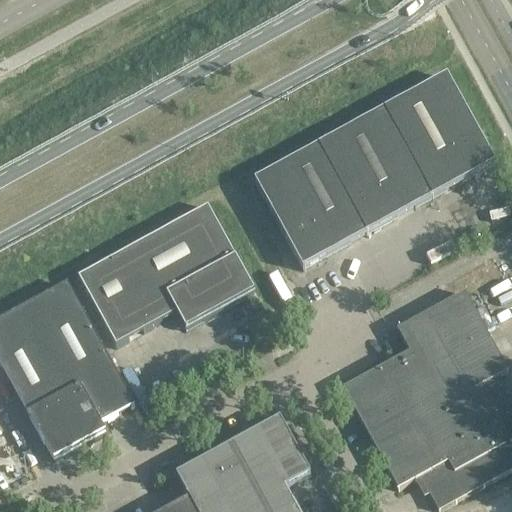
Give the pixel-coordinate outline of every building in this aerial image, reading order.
[(492,173),(444,85),(251,191),(300,278),(347,251),(441,200),(492,173)] [(207,211),(78,282),(116,350),(176,318),(186,334),(255,297),(207,211)] [(109,365),(67,288),(0,324),(0,368),(53,465),(105,436),(100,429),(134,410),(109,365)] [(420,482),(436,511),(443,511),(511,474),(511,409),(478,348),(489,342),(465,296),(398,333),(410,355),(343,393),(398,494),(420,482)] [(176,480),(189,504),(193,511),(295,511),(284,492),(310,478),(279,424),(176,480)]
